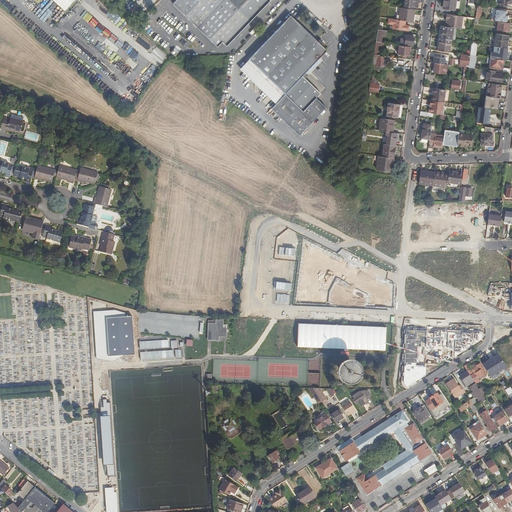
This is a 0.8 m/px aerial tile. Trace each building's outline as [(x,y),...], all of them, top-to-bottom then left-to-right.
[(51,0),(64,11),(74,0),(33,0),(38,4),(41,0),(51,0)] [(176,0),(173,4),(217,46),(222,41),(227,46),(270,0),(176,0)] [(416,2),(423,3),(423,0),(405,0),(404,7),(416,8),(417,5),(416,5),(416,2)] [(455,0),(443,0),(443,8),(454,10),(455,0)] [(414,10),(401,8),(399,20),(405,21),(411,22),(412,15),(414,15),(414,10)] [(498,22),(506,23),(508,15),(506,15),(506,10),(493,8),(491,21),(498,22)] [(453,28),(456,28),(461,29),(463,17),(447,14),(446,20),(447,20),(446,27),(453,28)] [(284,23),(247,62),(243,66),(279,101),(276,103),(271,108),(299,135),(325,108),(317,99),(321,94),(305,78),(302,76),(320,58),(327,50),(291,16),(284,23)] [(399,20),(388,18),(388,24),(393,24),(392,28),(408,31),(409,26),(405,25),(405,21),(399,20)] [(247,62),(284,23),(281,20),(244,59),(247,62)] [(506,23),(498,22),(497,30),(509,31),(510,23),(506,23)] [(441,26),(440,38),(451,40),(452,40),(453,28),(446,27),(441,26)] [(508,35),(496,34),(494,46),(506,48),(508,35)] [(405,39),(404,46),(410,47),(413,47),(414,42),(413,42),(414,36),(403,35),(403,39),(405,39)] [(438,51),(449,52),(451,40),(440,38),(438,51)] [(376,42),(374,50),(379,51),(379,50),(382,51),(383,43),(376,42)] [(410,47),(404,46),(399,45),(398,55),(408,56),(410,47)] [(491,58),(503,60),(504,60),(505,54),(507,55),(507,48),(506,48),(494,46),(493,53),(492,53),(491,58)] [(378,56),(378,55),(374,54),(374,56),(375,56),(374,63),(373,63),(372,67),(377,67),(377,66),(382,67),(383,57),(378,56)] [(459,66),(468,67),(470,55),(461,54),(459,66)] [(323,60),(320,58),(302,76),(305,78),(323,60)] [(491,58),(490,58),(489,67),(502,69),(503,60),(491,58)] [(444,64),(434,63),(433,72),(443,73),(445,64),(444,64)] [(241,69),(276,103),(279,101),(243,66),(241,69)] [(495,72),(487,70),(486,80),(501,83),(502,77),(500,77),(501,74),(495,73),(495,72)] [(372,81),(370,81),(369,91),(378,93),(379,84),(376,84),(377,77),(372,76),(372,81)] [(460,81),(452,80),(451,89),(458,90),(460,81)] [(489,89),(487,88),(486,96),(499,97),(501,98),(501,93),(500,92),(500,90),(501,90),(502,88),(501,88),(501,85),(491,84),(491,87),(490,87),(489,89)] [(432,100),(441,101),(443,102),(445,90),(433,88),(432,100)] [(486,96),(486,95),(484,108),(489,108),(498,110),(499,97),(486,96)] [(431,105),(430,113),(433,113),(439,114),(441,101),(432,100),(431,100),(430,105),(431,105)] [(399,105),(388,103),(386,116),(397,117),(399,105)] [(484,108),(478,107),(476,122),(476,124),(481,125),(481,123),(487,123),(489,108),(484,108)] [(10,120),(4,118),(1,129),(12,132),(12,130),(15,131),(21,133),(21,132),(23,122),(23,121),(15,119),(11,118),(10,120)] [(392,129),(393,120),(381,118),(379,131),(386,132),(393,133),(393,129),(392,129)] [(429,139),(430,133),(431,125),(423,123),(421,138),(429,139)] [(492,145),(492,128),(481,126),(482,133),(481,133),(481,145),(492,145)] [(456,146),(457,146),(458,133),(459,132),(445,130),(444,138),(443,144),(456,146)] [(387,136),(386,145),(395,146),(397,133),(393,133),(386,132),(385,136),(387,136)] [(436,144),(442,145),(443,144),(444,138),(440,137),(440,135),(436,135),(436,137),(435,137),(435,134),(430,133),(429,139),(428,147),(432,147),(433,144),(436,144)] [(473,135),(458,133),(457,146),(463,147),(464,146),(464,145),(466,145),(471,146),(473,135)] [(386,145),(384,144),(382,156),(393,158),(395,146),(386,145)] [(393,158),(382,156),(378,156),(376,169),(391,171),(393,158)] [(0,171),(6,173),(5,177),(7,177),(10,178),(13,165),(8,164),(9,163),(0,160),(0,171)] [(15,171),(13,176),(26,179),(25,182),(27,182),(30,183),(31,178),(32,174),(34,175),(35,171),(33,171),(28,169),(29,168),(16,164),(16,166),(15,171)] [(38,165),(34,179),(41,181),(41,179),(44,180),(46,180),(46,179),(52,181),(55,170),(38,165)] [(63,178),(63,180),(65,180),(67,181),(67,182),(73,183),(77,170),(59,166),(56,177),(63,178)] [(87,182),(89,183),(89,182),(95,184),(96,181),(98,182),(100,175),(98,174),(98,173),(81,168),(77,181),(84,183),(84,182),(87,182)] [(407,170),(406,177),(405,180),(414,181),(415,171),(407,170)] [(421,171),(418,184),(432,186),(434,173),(421,171)] [(459,184),(461,184),(462,181),(463,175),(458,174),(458,173),(449,172),(448,174),(447,182),(459,184)] [(434,173),(432,186),(446,188),(447,182),(448,174),(444,174),(444,175),(434,173)] [(99,193),(98,193),(97,195),(97,197),(96,197),(94,204),(107,207),(112,190),(109,189),(109,187),(104,185),(103,187),(100,187),(99,193)] [(460,188),(458,202),(473,201),(473,198),(464,197),(465,193),(471,194),(472,189),(461,187),(460,188)] [(78,220),(76,224),(89,227),(96,229),(98,228),(98,226),(97,224),(96,224),(97,218),(97,217),(92,216),(96,204),(88,202),(87,205),(85,204),(84,208),(81,218),(80,220),(78,220)] [(20,222),(22,212),(14,210),(6,208),(7,205),(3,204),(0,214),(0,216),(4,217),(3,218),(20,222)] [(489,215),(488,225),(500,227),(501,217),(499,216),(489,215)] [(44,222),(27,217),(23,230),(34,233),(32,237),(39,239),(44,222)] [(53,240),(60,242),(63,232),(49,228),(50,225),(48,225),(46,224),(43,237),(47,238),(47,239),(53,240)] [(114,235),(104,232),(102,239),(101,243),(102,243),(101,246),(100,251),(111,255),(115,242),(113,241),(114,235)] [(81,238),(72,236),(69,248),(82,251),(82,248),(89,250),(92,240),(86,238),(81,237),(81,238)] [(488,265),(482,264),(479,283),(484,283),(485,274),(484,274),(485,267),(488,267),(488,265)] [(495,271),(492,271),(491,280),(502,280),(502,272),(499,271),(500,266),(495,265),(495,271)] [(482,286),(480,300),(489,302),(491,287),(482,286)] [(202,332),(203,323),(199,322),(199,316),(174,315),(174,321),(196,322),(196,332),(202,332)] [(212,333),(212,336),(212,341),(219,341),(219,337),(226,337),(227,337),(227,329),(227,326),(227,325),(223,325),(223,321),(209,320),(209,325),(209,328),(208,333),(212,333)] [(299,325),(298,347),(386,350),(387,328),(299,325)] [(445,341),(438,346),(445,357),(450,355),(449,354),(452,352),(445,341)] [(498,347),(495,349),(498,354),(499,356),(502,360),(507,357),(511,354),(506,344),(501,347),(503,351),(501,352),(498,347)] [(434,351),(427,356),(432,364),(439,360),(434,351)] [(483,355),(478,358),(481,362),(482,362),(484,365),(488,363),(487,362),(483,355)] [(422,357),(415,361),(420,369),(427,365),(422,357)] [(502,360),(507,368),(511,364),(507,357),(502,360)] [(501,371),(507,368),(502,360),(497,363),(496,364),(501,371)] [(415,361),(403,369),(408,377),(420,369),(415,361)] [(496,376),(488,363),(484,365),(492,378),(496,376)] [(467,372),(475,385),(477,384),(479,380),(480,380),(479,379),(483,377),(484,377),(485,374),(486,373),(481,364),(475,367),(475,366),(470,370),(467,365),(464,367),(467,372)] [(344,372),(344,373),(344,374),(344,375),(345,376),(346,377),(347,378),(348,379),(349,379),(350,379),(351,379),(353,379),(354,378),(355,378),(356,377),(356,375),(357,374),(357,372),(357,371),(356,370),(355,369),(355,368),(353,367),(352,367),(351,367),(350,366),(349,367),(348,367),(347,368),(346,369),(345,370),(344,371),(344,372)] [(401,372),(393,377),(397,383),(405,378),(401,372)] [(475,385),(467,372),(460,376),(460,377),(459,378),(463,384),(467,382),(474,392),(472,394),(474,397),(476,396),(480,401),(484,398),(482,395),(479,390),(475,385)] [(96,376),(98,413),(105,413),(103,376),(96,376)] [(465,392),(461,386),(459,387),(454,380),(453,380),(453,379),(449,381),(450,382),(446,385),(455,399),(465,392)] [(220,386),(211,386),(211,393),(212,393),(213,403),(222,402),(220,386)] [(321,400),(314,389),(310,391),(317,403),(321,400)] [(329,403),(320,389),(315,389),(324,403),(326,402),(327,404),(329,403)] [(331,398),(335,395),(330,389),(329,389),(326,390),(331,398)] [(353,400),(355,404),(358,402),(361,407),(365,404),(362,400),(370,395),(367,391),(360,392),(353,396),(355,399),(353,400)] [(438,394),(430,399),(435,408),(443,403),(438,394)] [(349,401),(341,406),(348,416),(352,413),(353,414),(356,412),(349,401)] [(459,409),(462,413),(470,408),(468,406),(467,404),(459,409)] [(419,424),(431,416),(430,416),(424,406),(422,408),(422,407),(413,413),(419,424)] [(340,410),(331,415),(336,422),(344,417),(341,413),(342,413),(340,410)] [(324,412),(320,415),(322,417),(319,419),(314,422),(319,430),(330,423),(324,412)] [(368,490),(369,493),(372,491),(384,483),(431,453),(425,444),(418,449),(416,446),(422,443),(420,441),(423,440),(416,430),(418,429),(414,424),(409,427),(406,423),(408,421),(402,412),(339,452),(345,462),(403,425),(405,429),(398,434),(401,439),(404,437),(406,440),(403,443),(406,447),(408,447),(410,450),(413,448),(415,451),(403,458),(401,456),(392,461),(391,461),(383,466),(385,470),(368,481),(364,475),(357,479),(363,490),(364,489),(368,486),(370,489),(368,490)] [(490,432),(497,428),(494,424),(491,419),(486,412),(481,416),(487,426),(486,426),(490,432)] [(508,421),(503,412),(494,417),(497,422),(494,424),(497,428),(508,421)] [(430,416),(431,416),(438,428),(440,427),(432,415),(430,416)] [(241,428),(239,425),(237,426),(231,417),(220,424),(226,434),(225,435),(225,436),(227,438),(228,438),(230,439),(232,439),(239,434),(240,433),(241,431),(241,430),(241,428)] [(453,422),(451,420),(441,426),(444,432),(447,430),(445,427),(453,422)] [(477,441),(487,434),(480,424),(470,430),(477,441)] [(463,430),(460,432),(461,433),(455,437),(454,436),(451,438),(458,448),(463,445),(464,446),(468,443),(467,442),(470,441),(463,430)] [(290,433),(281,439),(287,449),(303,439),(299,432),(292,437),(290,433)] [(448,446),(439,451),(444,459),(453,453),(448,446)] [(278,450),(269,456),(273,463),(278,461),(277,459),(279,458),(278,455),(280,454),(278,450)] [(329,460),(316,468),(322,478),(337,469),(333,463),(332,464),(329,460)] [(499,470),(492,460),(485,464),(492,474),(499,470)] [(0,472),(3,475),(9,468),(0,461),(0,472)] [(340,467),(344,476),(354,472),(350,463),(340,467)] [(434,464),(423,470),(427,476),(437,470),(434,464)] [(237,481),(243,474),(231,465),(228,469),(231,472),(229,475),(237,481)] [(4,478),(7,480),(15,470),(12,467),(4,478)] [(486,475),(480,467),(473,472),(478,480),(486,475)] [(0,487),(0,488),(2,490),(2,489),(9,496),(13,492),(6,486),(5,486),(3,484),(5,482),(3,480),(0,483),(0,487)] [(239,487),(226,480),(219,490),(229,495),(231,492),(235,494),(239,487)] [(452,481),(449,483),(451,486),(449,487),(452,492),(457,489),(452,481)] [(18,494),(25,500),(35,488),(28,482),(18,494)] [(351,486),(350,484),(340,490),(340,491),(341,493),(345,491),(344,490),(351,486)] [(309,487),(297,495),(300,501),(296,503),(299,508),(315,497),(309,487)] [(48,511),(55,504),(35,488),(25,500),(22,503),(19,507),(18,508),(21,511),(22,511),(31,502),(43,511),(48,511)] [(278,508),(288,502),(280,490),(276,493),(276,494),(277,495),(274,497),(269,500),(274,507),(278,508)] [(444,490),(423,503),(427,511),(436,511),(441,509),(439,506),(450,500),(444,490)] [(468,490),(465,492),(472,504),(475,502),(468,490)] [(502,495),(493,500),(499,509),(507,503),(502,495)] [(356,511),(361,511),(366,509),(364,505),(360,499),(352,504),(356,511)] [(488,511),(492,510),(485,499),(480,502),(481,504),(479,505),(480,508),(482,511),(488,511)] [(240,511),(243,504),(230,500),(227,509),(235,511),(240,511)] [(14,503),(8,506),(11,511),(21,511),(18,508),(14,503)]
